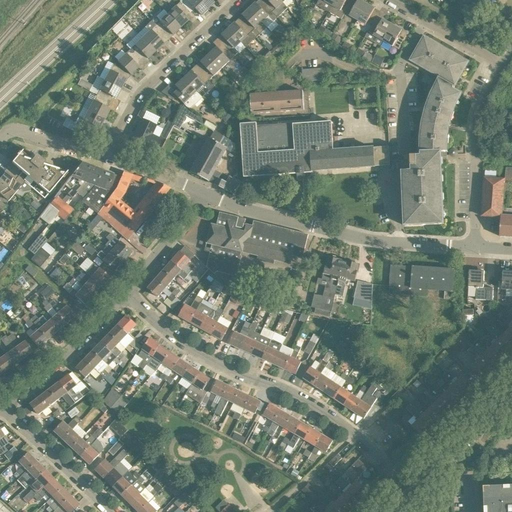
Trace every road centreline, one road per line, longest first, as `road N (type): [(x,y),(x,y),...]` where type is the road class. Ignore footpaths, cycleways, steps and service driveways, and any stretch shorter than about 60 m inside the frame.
road 1 (residential): [(414,491),(334,418),(190,350),(124,295)]
road 2 (residential): [(475,247),(365,238),(205,195)]
road 3 (residential): [(106,156),(144,88),(239,0)]
road 4 (residential): [(475,247),(474,131),(478,104),(501,65)]
road 5 (residential): [(0,404),(61,362),(124,295)]
road 6 (residential): [(109,511),(0,408)]
road 7 (secondary): [(108,0),(0,102)]
road 8 (tertiary): [(414,491),(511,393)]
road 9 (residential): [(383,0),(501,65)]
road 10 (residential): [(124,295),(205,195)]
